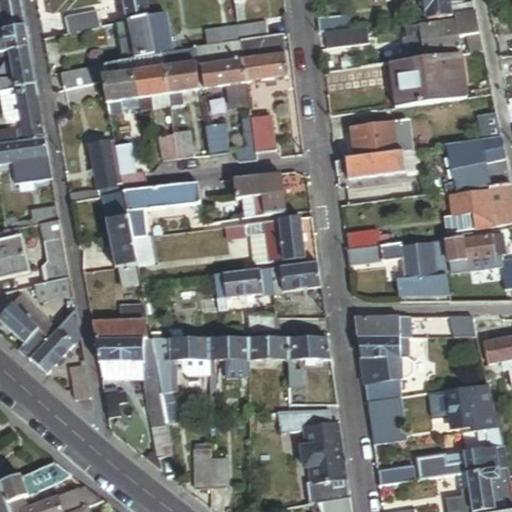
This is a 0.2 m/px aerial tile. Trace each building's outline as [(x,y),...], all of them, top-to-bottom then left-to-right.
[(26,29),(20,0),(0,0),(0,6),(0,9),(2,18),(5,33),(26,29)] [(144,0),(124,0),(129,24),(149,21),(145,1),(144,0)] [(149,21),(166,17),(157,0),(151,0),(145,1),(149,21)] [(423,0),(426,21),(452,18),(449,0),(423,0)] [(66,20),(68,35),(103,29),(100,14),(66,20)] [(349,17),(350,31),(368,28),(367,15),(349,17)] [(348,16),(317,20),(319,34),(350,31),(349,17),(348,16)] [(155,55),(182,51),(166,17),(149,21),(155,55)] [(480,43),(475,19),(402,29),(407,64),(424,61),(423,59),(460,53),(459,46),(470,44),(480,43)] [(155,55),(149,21),(129,24),(130,25),(133,41),(136,58),(155,55)] [(266,23),(218,30),(220,44),(268,38),(266,23)] [(133,41),(130,25),(116,28),(119,44),(120,44),(133,41)] [(29,49),(26,29),(5,33),(8,53),(10,52),(29,49)] [(220,44),(218,30),(206,32),(208,46),(220,44)] [(291,82),(284,37),(243,43),(243,46),(248,87),(291,82)] [(123,61),(136,58),(133,41),(120,44),(123,61)] [(482,54),(480,43),(470,44),(471,55),(482,54)] [(251,108),(248,87),(243,46),(196,52),(196,53),(201,93),(229,90),(231,107),(235,110),(251,108)] [(35,85),(29,49),(10,52),(16,88),(35,85)] [(201,93),(196,53),(165,57),(170,97),(184,95),(201,93)] [(170,97),(165,57),(134,62),(139,101),(154,99),(170,97)] [(462,102),(456,57),(424,61),(407,64),(395,65),(401,110),(462,102)] [(134,62),(134,61),(101,67),(108,105),(109,104),(124,103),(139,101),(134,62)] [(401,110),(395,65),(390,66),(396,111),(401,110)] [(97,67),(60,73),(64,91),(101,84),(97,67)] [(45,140),(35,85),(16,88),(16,89),(22,120),(23,129),(26,143),(45,140)] [(22,120),(16,89),(1,92),(6,122),(22,120)] [(186,109),(184,95),(170,97),(172,110),(172,111),(186,109)] [(155,112),(172,110),(170,97),(154,99),(155,112)] [(155,112),(154,99),(139,101),(141,112),(141,114),(155,112)] [(125,114),(141,112),(139,101),(124,103),(125,114)] [(125,114),(124,103),(109,104),(111,116),(125,114)] [(273,117),(253,120),(255,134),(258,155),(277,153),(273,117)] [(225,125),(206,127),(210,158),(229,156),(225,125)] [(348,133),(352,162),(404,155),(412,154),(409,129),(394,131),(393,127),(348,133)] [(0,146),(26,143),(23,129),(0,132),(0,146)] [(238,166),(259,163),(258,155),(255,134),(246,135),(248,152),(236,153),(238,166)] [(175,138),(178,162),(195,160),(192,136),(175,138)] [(163,164),(178,162),(175,138),(160,140),(163,164)] [(48,159),(45,140),(26,143),(0,146),(0,166),(9,165),(47,159),(48,159)] [(118,188),(123,187),(121,178),(116,149),(115,142),(109,143),(118,188)] [(504,162),(500,142),(446,149),(457,193),(488,189),(487,180),(492,179),(492,173),(487,174),(485,164),(504,162)] [(103,198),(124,194),(123,187),(118,188),(109,143),(90,147),(100,199),(103,198)] [(132,147),(116,149),(121,178),(137,176),(132,147)] [(417,174),(414,154),(412,154),(404,155),(406,175),(417,174)] [(348,163),(349,174),(350,182),(406,175),(404,155),(352,162),(348,163)] [(51,182),(47,159),(9,165),(12,187),(51,182)] [(510,186),(504,162),(485,164),(487,174),(492,173),(492,179),(487,180),(488,189),(510,186)] [(348,163),(337,164),(339,176),(349,174),(348,163)] [(123,187),(124,194),(149,191),(146,175),(137,176),(121,178),(123,187)] [(287,215),(282,175),(263,178),(266,199),(268,217),(287,215)] [(266,199),(263,178),(251,179),(252,181),(237,182),(239,203),(245,202),(266,199)] [(199,186),(189,187),(191,201),(200,199),(199,186)] [(511,221),(511,197),(510,186),(488,189),(457,193),(451,194),(452,197),(450,197),(453,219),(457,218),(467,216),(473,215),(475,223),(475,227),(511,221)] [(189,187),(155,191),(124,194),(129,220),(133,241),(148,239),(145,213),(192,208),(191,201),(189,187)] [(129,220),(124,194),(103,198),(108,224),(129,220)] [(201,207),(200,199),(191,201),(192,208),(201,207)] [(266,199),(245,202),(248,220),(268,217),(266,199)] [(40,228),(58,225),(56,210),(31,213),(32,222),(15,224),(14,219),(4,228),(5,234),(18,232),(40,228)] [(467,216),(457,218),(459,231),(475,229),(476,233),(498,229),(511,226),(511,221),(475,227),(475,223),(468,224),(467,216)] [(129,220),(108,224),(116,271),(121,270),(137,267),(138,267),(133,241),(129,220)] [(308,261),(303,220),(282,223),(283,234),(285,250),(286,262),(287,264),(308,261)] [(283,234),(282,223),(246,227),(248,238),(252,237),(272,235),(283,234)] [(63,241),(60,224),(58,225),(40,228),(43,244),(63,241)] [(246,227),(226,230),(228,240),(248,238),(246,227)] [(153,231),(154,239),(164,238),(163,230),(153,231)] [(5,234),(4,234),(7,244),(0,245),(0,281),(28,275),(18,232),(5,234)] [(274,251),(285,250),(283,234),(272,235),(274,251)] [(379,249),(380,249),(378,234),(348,237),(350,253),(373,250),(379,249)] [(272,235),(252,237),(255,266),(286,262),(285,250),(274,251),(272,235)] [(507,238),(446,246),(449,266),(506,259),(510,258),(507,238)] [(148,239),(133,241),(138,267),(154,265),(150,239),(148,239)] [(70,281),(63,241),(43,244),(50,286),(70,281)] [(402,253),(401,246),(380,249),(379,249),(381,265),(402,262),(401,253),(402,253)] [(448,288),(440,246),(402,253),(401,253),(402,262),(406,281),(407,285),(436,279),(438,290),(448,288)] [(350,253),(347,253),(348,265),(375,262),(373,250),(350,253)] [(506,259),(449,266),(450,277),(507,269),(506,259)] [(322,289),(319,265),(272,271),(275,295),(322,289)] [(137,267),(121,270),(125,290),(140,287),(137,267)] [(275,295),(272,271),(216,278),(220,314),(229,313),(228,301),(275,295)] [(220,314),(216,278),(169,283),(171,298),(172,306),(180,305),(181,313),(195,311),(195,303),(200,303),(201,318),(220,315),(220,314)] [(406,281),(397,283),(399,298),(450,298),(448,288),(438,290),(436,279),(407,285),(406,281)] [(73,296),(70,281),(50,286),(34,290),(37,305),(60,301),(59,298),(73,296)] [(169,283),(143,287),(145,301),(171,298),(169,283)] [(75,311),(73,296),(59,298),(60,301),(62,314),(75,311)] [(0,323),(25,346),(38,331),(46,321),(21,298),(0,321),(0,323)] [(120,326),(93,326),(96,343),(148,343),(147,327),(150,327),(147,309),(120,309),(120,326)] [(80,341),(75,313),(50,342),(32,362),(48,376),(80,341)] [(276,336),(275,317),(249,317),(249,336),(276,336)] [(400,339),(400,320),(356,319),(359,340),(400,339)] [(410,320),(400,320),(400,339),(411,339),(410,320)] [(474,320),(456,320),(457,339),(478,339),(474,320)] [(32,362),(50,342),(38,331),(25,346),(18,353),(30,364),(32,362)] [(153,342),(169,342),(169,332),(153,332),(153,342)] [(400,360),(400,339),(359,340),(362,360),(400,360)] [(490,366),(510,361),(511,360),(511,350),(510,339),(485,344),(490,366)] [(289,362),(289,341),(250,342),(250,363),(289,362)] [(332,362),(329,341),(289,341),(289,362),(303,362),(332,362)] [(156,358),(153,342),(148,343),(96,343),(100,366),(102,366),(144,366),(145,365),(145,358),(156,358)] [(153,342),(156,358),(157,365),(161,383),(163,395),(177,394),(177,363),(170,363),(170,342),(169,342),(153,342)] [(210,342),(170,342),(170,363),(177,363),(210,363),(210,342)] [(250,363),(250,342),(210,342),(210,363),(250,363)] [(400,360),(362,360),(368,404),(394,400),(400,399),(400,381),(407,381),(413,377),(413,365),(407,360),(400,360)] [(303,362),(289,362),(290,389),(303,389),(303,362)] [(144,366),(102,366),(105,383),(145,384),(145,386),(161,383),(157,365),(145,365),(144,366)] [(70,373),(76,403),(91,401),(85,370),(70,373)] [(168,423),(163,395),(161,383),(145,386),(154,431),(162,429),(161,425),(168,423)] [(486,430),(498,428),(489,387),(450,393),(454,430),(463,429),(474,427),(475,432),(486,430)] [(204,408),(217,408),(216,397),(212,397),(209,397),(204,397),(204,408)] [(396,414),(394,400),(368,404),(370,418),(396,414)] [(332,414),(278,414),(281,435),(306,432),(308,448),(303,449),(306,469),(310,468),(313,487),(349,482),(341,429),(334,429),(332,414)] [(175,459),(168,423),(161,425),(162,429),(154,431),(160,462),(175,459)] [(491,442),(501,440),(498,428),(486,430),(487,442),(491,442)] [(496,450),(503,449),(501,440),(491,442),(493,451),(496,450)] [(499,472),(508,470),(503,449),(496,450),(499,472)] [(468,475),(499,472),(496,450),(493,451),(465,455),(468,475)] [(196,493),(213,493),(213,492),(212,461),(211,453),(195,454),(196,493)] [(227,461),(212,461),(213,492),(228,491),(227,461)] [(413,466),(378,470),(380,485),(415,481),(413,466)] [(72,478),(58,467),(56,468),(65,483),(72,478)] [(65,483),(56,468),(23,481),(29,498),(60,486),(65,483)] [(511,511),(511,489),(511,486),(508,470),(499,472),(468,475),(470,490),(460,492),(461,499),(445,501),(447,511),(511,511)] [(470,490),(468,475),(459,477),(460,492),(470,490)] [(29,498),(23,481),(2,489),(9,506),(24,500),(29,498)] [(11,511),(9,506),(2,489),(0,489),(0,511),(11,511)] [(106,504),(87,489),(81,492),(88,510),(106,504)] [(83,511),(88,510),(81,492),(59,500),(63,511),(83,511)] [(24,500),(9,506),(11,511),(26,511),(29,511),(24,500)] [(63,511),(59,500),(29,511),(26,511),(63,511)] [(319,511),(353,511),(352,500),(317,506),(319,511)]
